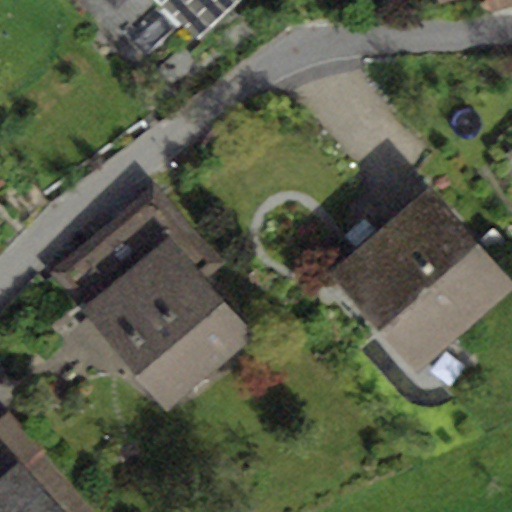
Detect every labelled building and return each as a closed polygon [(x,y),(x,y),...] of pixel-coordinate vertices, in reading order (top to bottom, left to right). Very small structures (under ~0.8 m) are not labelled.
[(168,0),(201,32),(231,0),(168,0)] [(196,278),(215,262),(153,190),(59,271),(93,311),(96,309),(110,297),(130,321),(133,324),(125,330),(132,339),(135,336),(138,340),(143,336),(155,351),(142,362),(169,393),(242,331),(196,278)] [(496,282),(496,275),(426,197),(350,262),(396,314),(390,320),(387,316),(384,319),(414,351),(453,319),(461,325),(476,312),(473,302),(496,282)] [(116,332),(130,321),(110,297),(96,309),(116,332)] [(142,362),(155,351),(143,336),(138,340),(135,336),(132,339),(125,330),(133,324),(130,321),(116,332),(142,362)] [(47,457),(11,415),(0,423),(0,448),(21,473),(24,476),(43,460),(47,457)] [(0,511),(88,511),(43,460),(24,476),(21,473),(0,491),(0,511)]
